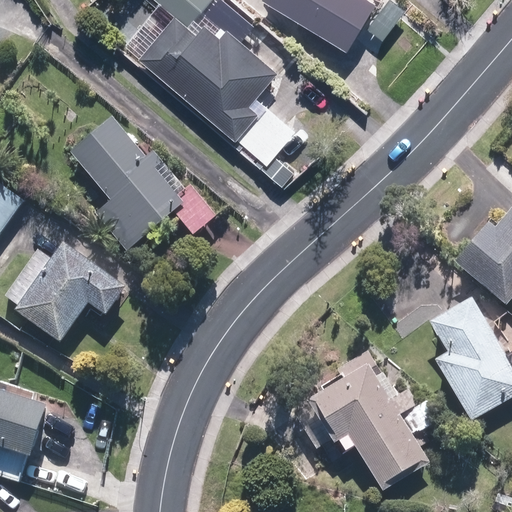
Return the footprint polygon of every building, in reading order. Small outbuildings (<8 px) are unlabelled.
[(163,0),(193,26),(215,0),(163,0)] [(263,0),(263,1),(348,54),(377,7),(365,0),(263,0)] [(370,30),(385,40),(404,12),(390,2),(370,30)] [(239,140),(262,159),(291,126),(258,99),(279,74),(228,31),(221,40),(205,26),(198,35),(176,17),(139,60),(236,143),(239,140)] [(96,211),(127,250),(176,210),(194,233),(216,215),(160,146),(148,157),(114,115),(72,149),(112,198),(96,211)] [(0,234),(25,200),(0,181),(0,234)] [(456,262),(508,304),(511,298),(511,209),(501,223),(492,217),(456,262)] [(17,309),(63,341),(90,301),(109,314),(129,284),(65,240),(17,309)] [(438,357),(473,420),(511,398),(511,359),(476,296),(433,320),(450,351),(438,357)] [(369,366),(313,400),(338,441),(351,433),(384,489),(432,461),(403,411),(417,403),(410,391),(391,402),(369,366)] [(0,481),(20,487),(29,460),(34,462),(51,409),(0,392),(0,481)] [(493,509),(504,511),(511,511),(511,497),(499,493),(493,509)]
